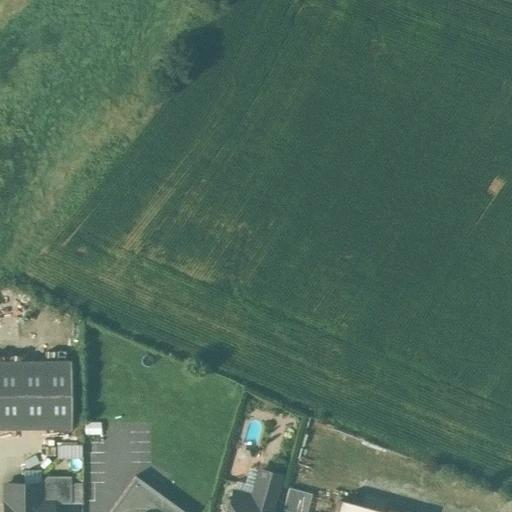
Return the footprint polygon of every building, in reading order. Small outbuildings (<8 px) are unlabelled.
[(70,362),(0,362),(0,427),(70,427),(70,362)] [(280,476),(261,471),(253,497),(273,503),(280,476)] [(184,511),(136,477),(110,511),(184,511)] [(41,484),(7,484),(7,504),(41,503),(41,484)] [(307,511),(312,494),(289,487),(283,509),(292,511),(307,511)] [(253,497),(234,492),(232,498),(228,498),(226,507),(229,509),(228,511),(269,511),(273,503),(253,497)] [(382,511),(339,500),(335,511),(382,511)] [(7,504),(5,504),(4,511),(58,511),(54,509),(53,503),(41,503),(7,504)]
